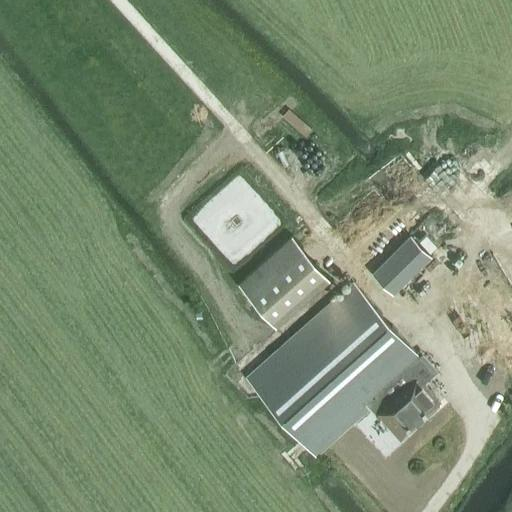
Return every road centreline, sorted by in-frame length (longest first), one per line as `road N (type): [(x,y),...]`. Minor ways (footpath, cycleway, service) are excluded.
road 1 (track): [(311,214),(117,0)]
road 2 (track): [(397,311),(511,212)]
